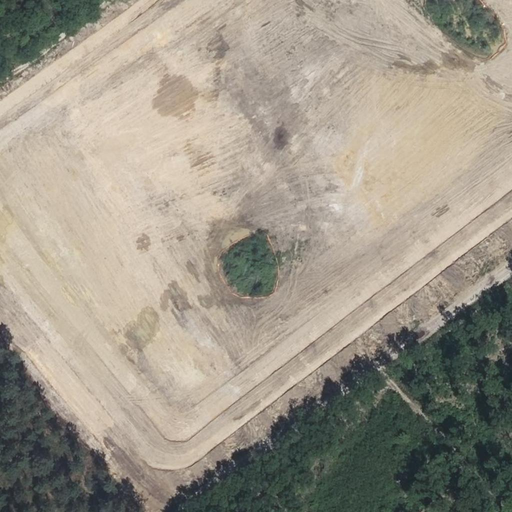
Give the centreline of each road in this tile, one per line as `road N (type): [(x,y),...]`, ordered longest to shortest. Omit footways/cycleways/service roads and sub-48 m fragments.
road 1 (track): [(511,268),(185,511)]
road 2 (track): [(382,364),(510,511)]
